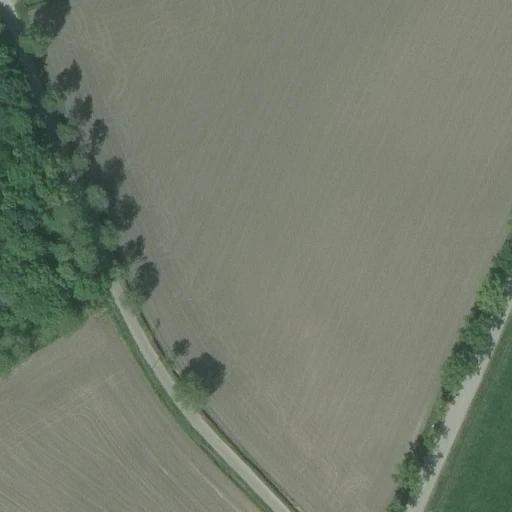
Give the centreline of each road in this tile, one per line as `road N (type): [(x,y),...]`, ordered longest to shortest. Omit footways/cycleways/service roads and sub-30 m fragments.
road 1 (unclassified): [(281,511),(155,369),(114,291),(0,0)]
road 2 (unclassified): [(414,511),(511,291)]
road 3 (unknown): [(0,113),(81,283)]
